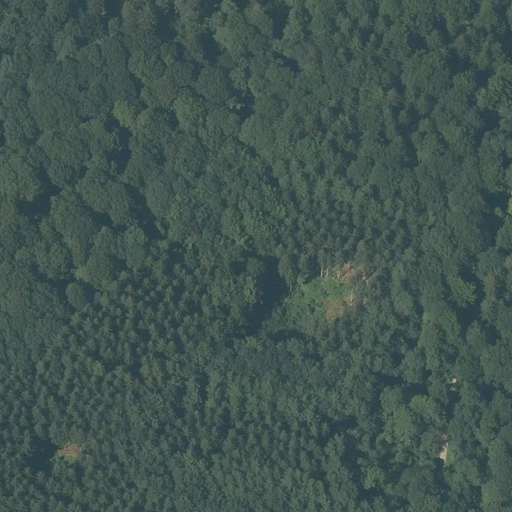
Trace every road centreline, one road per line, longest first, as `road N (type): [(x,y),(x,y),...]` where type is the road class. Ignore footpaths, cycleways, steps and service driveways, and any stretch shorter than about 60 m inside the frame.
road 1 (track): [(40,0),(63,15),(164,41),(214,67),(260,168),(264,209),(230,311),(196,367),(143,413),(131,440),(139,476),(173,511)]
road 2 (track): [(511,220),(459,372),(442,511)]
